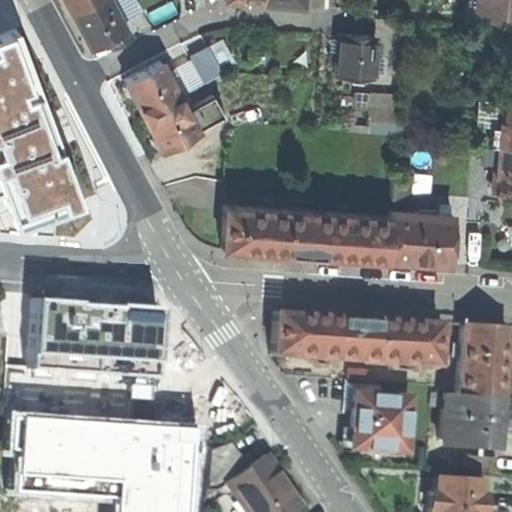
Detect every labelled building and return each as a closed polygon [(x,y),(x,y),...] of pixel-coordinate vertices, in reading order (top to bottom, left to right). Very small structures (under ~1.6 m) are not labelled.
[(63,0),(70,12),(91,0),(63,0)] [(108,0),(91,0),(70,12),(88,46),(104,38),(107,43),(126,33),(119,18),(108,0)] [(108,0),(119,18),(137,8),(132,0),(108,0)] [(511,0),(474,0),(474,8),(481,9),(511,10),(511,0)] [(511,10),(481,9),(480,24),(488,24),(511,26),(511,10)] [(74,194),(10,19),(0,22),(0,218),(6,218),(74,194)] [(511,26),(488,24),(486,64),(511,65),(511,26)] [(372,34),(336,32),(333,74),(370,76),(372,34)] [(206,44),(216,64),(231,56),(221,36),(206,44)] [(187,54),(202,81),(220,70),(216,64),(206,44),(187,54)] [(129,94),(140,114),(182,91),(174,76),(168,79),(157,60),(121,79),(123,82),(121,85),(125,93),(129,94)] [(372,105),(371,117),(388,118),(390,88),(356,86),(355,104),(372,105)] [(140,114),(151,134),(149,138),(153,145),(157,146),(159,149),(222,116),(210,92),(189,104),(182,91),(140,114)] [(489,125),(487,142),(494,143),(511,144),(511,99),(498,98),(495,125),(489,125)] [(511,144),(494,143),(490,189),(511,191),(511,144)] [(389,178),(388,198),(405,199),(405,179),(389,178)] [(383,258),(386,215),(222,204),(219,247),(383,258)] [(449,212),(387,208),(386,215),(383,258),(446,262),(449,212)] [(150,300),(20,294),(17,368),(147,374),(150,300)] [(269,311),(266,355),(432,365),(435,322),(269,311)] [(456,323),(452,394),(498,396),(502,325),(456,323)] [(404,397),(349,392),(345,447),(400,451),(404,397)] [(495,443),(498,396),(452,394),(438,393),(435,439),(460,441),(460,449),(474,450),(475,442),(495,443)] [(102,499),(100,511),(185,511),(191,426),(11,415),(6,493),(102,499)] [(219,485),(222,483),(244,468),(226,442),(205,450),(219,485)] [(465,455),(452,454),(452,469),(464,469),(465,455)] [(493,456),(465,455),(464,469),(493,471),(493,456)] [(244,468),(222,483),(242,511),(298,511),(299,511),(261,456),(244,468)] [(431,491),(424,490),(423,511),(479,511),(480,494),(474,494),(475,480),(432,478),(431,491)]
